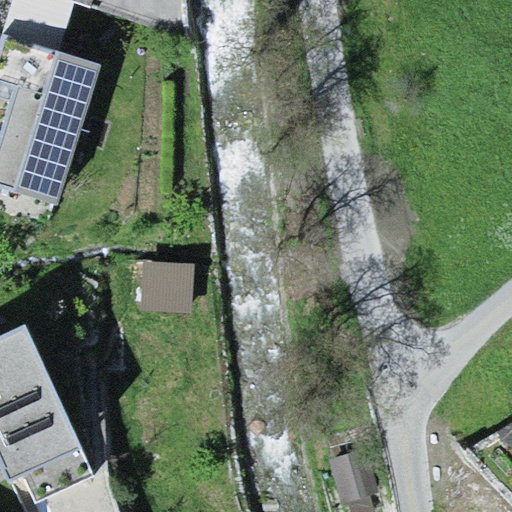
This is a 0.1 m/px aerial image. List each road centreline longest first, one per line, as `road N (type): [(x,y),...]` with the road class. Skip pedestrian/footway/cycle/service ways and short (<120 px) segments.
road 1 (residential): [(396,394),(367,293),(315,0)]
road 2 (residential): [(396,394),(511,298)]
